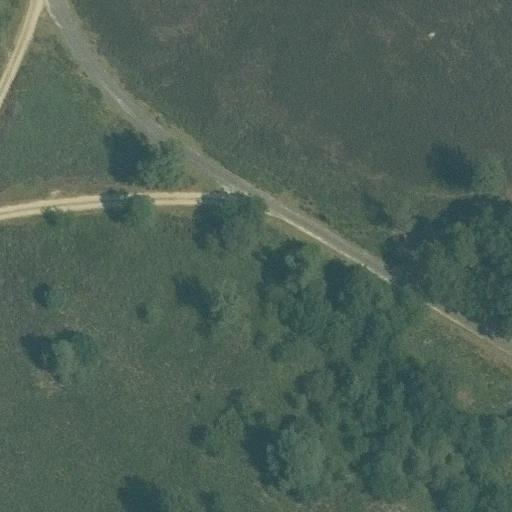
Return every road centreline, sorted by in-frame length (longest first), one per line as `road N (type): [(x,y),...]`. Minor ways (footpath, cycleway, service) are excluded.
road 1 (track): [(511,349),(161,137),(87,60),(56,0)]
road 2 (track): [(0,214),(135,200),(272,206)]
